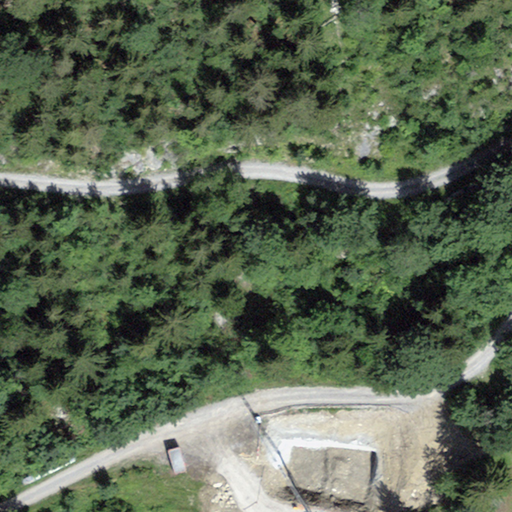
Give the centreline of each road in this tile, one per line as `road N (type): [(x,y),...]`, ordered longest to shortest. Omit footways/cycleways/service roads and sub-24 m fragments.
road 1 (track): [(10,511),(160,434),(225,410),(297,396),(412,396),(455,383),(511,321)]
road 2 (track): [(511,144),(419,189),(299,179),(0,187)]
